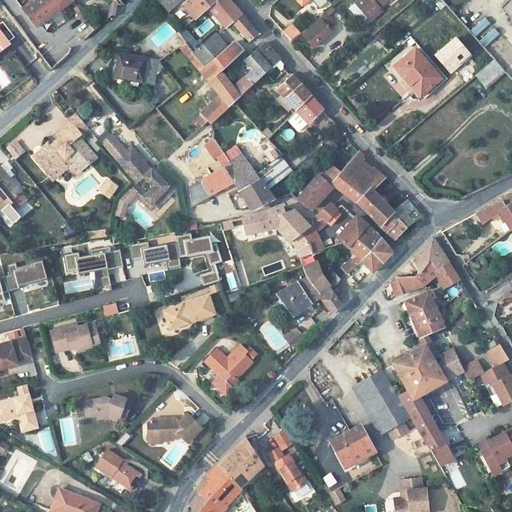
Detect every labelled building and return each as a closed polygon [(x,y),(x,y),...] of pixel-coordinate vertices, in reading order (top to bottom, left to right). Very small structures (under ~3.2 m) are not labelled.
[(40,0),(24,12),(35,26),(68,0),(40,0)] [(157,0),(165,9),(173,2),(170,0),(157,0)] [(190,0),(183,7),(195,20),(210,7),(218,0),(190,0)] [(227,0),(218,0),(210,7),(229,27),(233,23),(241,15),(227,0)] [(357,0),(354,3),(368,18),(378,9),(388,0),(391,0),(392,1),(392,0),(357,0)] [(454,0),(468,14),(482,1),(480,0),(454,0)] [(378,9),(368,18),(370,21),(381,12),(378,9)] [(241,15),(233,23),(250,41),(258,34),(241,15)] [(485,16),(471,29),(476,35),(490,23),(485,16)] [(313,46),(331,31),(320,18),(302,33),(313,46)] [(190,19),(180,26),(184,30),(193,23),(190,19)] [(2,20),(0,21),(0,27),(12,41),(16,38),(2,20)] [(477,36),(480,39),(495,27),(492,23),(477,36)] [(378,26),(380,44),(396,43),(395,24),(378,26)] [(291,42),(300,34),(294,27),(290,30),(288,28),(283,33),(291,42)] [(495,28),(481,40),(485,46),(500,34),(495,28)] [(216,37),(193,56),(205,69),(200,73),(207,81),(220,70),(243,51),(235,43),(228,49),(216,37)] [(511,46),(506,40),(491,54),(495,59),(511,77),(511,46)] [(265,43),(256,51),(272,68),(277,64),(280,61),(265,43)] [(186,45),(179,49),(185,57),(190,52),(186,45)] [(416,50),(395,68),(420,97),(441,79),(423,58),(416,50)] [(256,51),(246,60),(255,70),(246,77),(253,85),(272,68),(256,51)] [(190,52),(185,57),(200,73),(205,69),(193,56),(190,52)] [(116,55),(113,79),(141,84),(145,59),(116,55)] [(220,70),(207,81),(218,93),(230,105),(242,94),(236,87),(220,70)] [(293,75),(278,88),(296,110),(310,97),(308,93),(293,75)] [(246,77),(236,87),(242,94),(253,85),(246,77)] [(190,81),(180,89),(185,95),(195,87),(190,81)] [(91,82),(84,87),(93,98),(100,93),(91,82)] [(435,98),(447,93),(444,85),(431,90),(435,98)] [(204,105),(200,111),(208,121),(211,123),(230,105),(218,93),(204,105)] [(310,97),(296,110),(307,123),(321,110),(310,97)] [(197,121),(190,126),(195,132),(208,121),(200,111),(194,118),(197,121)] [(81,143),(77,138),(81,135),(70,122),(54,135),(57,139),(60,142),(55,146),(52,143),(49,147),(47,145),(33,156),(47,174),(69,156),(75,163),(78,160),(84,168),(96,158),(83,142),(81,143)] [(110,132),(100,141),(115,158),(125,149),(110,132)] [(215,137),(204,144),(214,160),(225,154),(215,137)] [(15,141),(7,148),(15,157),(24,151),(15,141)] [(134,181),(142,175),(151,185),(143,191),(139,195),(148,205),(168,189),(131,144),(125,149),(115,158),(134,181)] [(271,162),(280,154),(274,148),(265,155),(271,162)] [(342,175),(334,186),(356,204),(357,204),(381,226),(394,213),(371,191),(384,177),(376,171),(372,170),(369,174),(365,170),(363,162),(361,152),(360,152),(342,175)] [(241,155),(223,166),(233,181),(232,182),(246,203),(251,199),(257,210),(272,202),(241,155)] [(69,156),(47,174),(53,182),(69,169),(75,176),(84,168),(78,160),(75,163),(69,156)] [(279,157),(256,174),(267,190),(284,178),(291,172),(279,157)] [(6,162),(2,166),(10,175),(15,171),(6,162)] [(363,162),(365,170),(369,174),(372,170),(363,162)] [(330,164),(318,175),(332,188),(334,186),(342,175),(330,164)] [(223,166),(209,175),(216,189),(232,182),(233,181),(223,166)] [(0,210),(1,211),(11,203),(9,201),(16,196),(20,192),(0,167),(0,210)] [(209,175),(200,180),(207,195),(216,189),(209,175)] [(318,175),(295,200),(307,210),(311,210),(328,192),(332,188),(318,175)] [(200,180),(187,187),(190,205),(207,195),(200,180)] [(110,183),(106,181),(100,192),(103,194),(110,183)] [(128,188),(136,198),(139,195),(143,191),(134,181),(128,188)] [(115,186),(110,183),(103,194),(108,197),(115,186)] [(148,205),(139,195),(136,198),(145,208),(148,205)] [(16,196),(9,201),(11,203),(14,207),(21,201),(16,196)] [(246,203),(252,213),(257,210),(251,199),(246,203)] [(394,213),(381,226),(393,238),(394,239),(405,228),(421,218),(407,200),(394,213)] [(502,202),(475,214),(482,224),(501,213),(511,232),(511,231),(511,205),(506,209),(502,202)] [(330,204),(315,218),(317,221),(320,219),(323,222),(332,214),(341,205),(334,207),(330,204)] [(260,216),(240,219),(242,227),(245,236),(264,232),(276,228),(273,217),(284,214),(282,208),(260,216)] [(284,214),(273,217),(276,228),(276,230),(279,229),(300,219),(293,211),(284,214)] [(332,214),(323,222),(327,226),(335,217),(332,214)] [(355,220),(345,231),(355,239),(366,226),(357,218),(355,220)] [(240,219),(231,221),(232,227),(232,230),(242,227),(240,219)] [(300,219),(279,229),(285,241),(287,245),(299,236),(308,228),(302,221),(300,219)] [(299,236),(305,247),(309,256),(311,255),(342,242),(348,248),(351,245),(355,239),(345,231),(338,239),(330,240),(319,244),(312,231),(323,222),(320,219),(317,221),(308,228),(299,236)] [(197,220),(187,220),(188,230),(198,229),(197,220)] [(231,221),(221,223),(223,230),(232,227),(231,221)] [(355,239),(351,245),(365,256),(362,260),(373,272),(382,263),(369,252),(375,246),(369,240),(375,233),(366,226),(355,239)] [(109,231),(90,235),(91,240),(110,237),(109,231)] [(176,238),(131,248),(134,260),(144,257),(145,264),(166,260),(168,268),(181,265),(179,259),(205,253),(210,272),(201,274),(203,284),(219,281),(215,262),(220,261),(214,233),(177,241),(176,238)] [(375,233),(369,240),(375,246),(369,252),(382,263),(387,258),(391,253),(391,248),(375,233)] [(299,236),(287,245),(293,252),(305,247),(299,236)] [(108,240),(96,242),(97,250),(93,251),(95,261),(109,259),(108,249),(108,240)] [(422,252),(412,262),(417,270),(421,266),(428,278),(416,284),(419,290),(420,289),(438,279),(435,275),(449,266),(433,241),(422,252)] [(83,243),(72,245),(73,252),(84,251),(83,243)] [(305,247),(293,252),(297,260),(309,256),(305,247)] [(309,256),(297,260),(301,267),(307,278),(319,295),(329,288),(317,271),(318,270),(311,255),(309,256)] [(46,279),(41,262),(16,269),(15,264),(6,267),(9,277),(4,278),(8,293),(19,290),(18,287),(46,279)] [(421,266),(417,270),(419,273),(413,279),(416,284),(428,278),(421,266)] [(449,266),(435,275),(438,279),(445,290),(458,280),(449,266)] [(237,288),(234,272),(226,273),(229,289),(237,288)] [(279,293),(275,294),(292,315),(319,295),(307,278),(279,293)] [(392,282),(391,283),(398,297),(411,292),(405,279),(395,279),(392,282)] [(405,279),(411,292),(419,290),(416,284),(413,279),(405,279)] [(46,283),(37,285),(39,292),(48,290),(46,283)] [(329,288),(319,295),(334,315),(342,306),(329,288)] [(447,330),(431,294),(407,304),(415,323),(422,340),(447,330)] [(189,317),(194,315),(196,321),(216,314),(211,296),(174,309),(175,311),(167,314),(172,329),(191,323),(189,317)] [(117,303),(103,305),(104,316),(118,314),(117,303)] [(259,327),(276,355),(289,347),(272,319),(259,327)] [(355,320),(342,334),(345,338),(360,329),(355,320)] [(77,326),(51,333),(56,352),(70,348),(71,351),(78,350),(93,346),(91,340),(99,338),(95,323),(78,328),(77,326)] [(5,332),(7,339),(26,334),(24,327),(5,332)] [(284,337),(292,349),(304,341),(294,329),(284,337)] [(509,360),(493,333),(485,338),(491,350),(487,353),(496,367),(499,366),(500,365),(509,360)] [(18,362),(33,358),(29,343),(28,338),(12,343),(18,362)] [(422,340),(416,343),(419,349),(425,345),(422,340)] [(0,368),(6,367),(7,369),(19,366),(18,362),(12,343),(0,345),(0,368)] [(217,385),(223,391),(228,391),(232,387),(231,385),(235,380),(231,377),(233,374),(236,376),(249,361),(248,360),(254,353),(248,347),(246,350),(239,344),(232,351),(234,353),(229,360),(217,348),(205,361),(220,376),(216,380),(217,385)] [(405,357),(392,364),(402,381),(434,363),(433,361),(431,356),(425,345),(419,349),(405,357)] [(445,383),(464,373),(461,369),(452,351),(439,358),(433,361),(434,363),(445,383)] [(437,352),(431,356),(433,361),(439,358),(437,352)] [(475,362),(461,369),(464,373),(468,382),(481,375),(475,362)] [(434,363),(402,381),(408,391),(412,400),(419,396),(445,383),(434,363)] [(500,365),(499,366),(505,378),(510,376),(503,363),(500,365)] [(499,366),(481,375),(488,388),(493,385),(504,406),(511,401),(511,380),(510,376),(505,378),(499,366)] [(381,372),(358,387),(385,431),(408,417),(381,372)] [(455,387),(463,382),(460,376),(452,380),(455,387)] [(11,421),(20,419),(25,438),(40,433),(28,386),(19,389),(21,400),(0,405),(0,419),(10,417),(11,421)] [(400,395),(424,436),(432,448),(446,442),(438,429),(440,428),(439,426),(437,427),(419,396),(412,400),(408,391),(400,395)] [(113,403),(106,400),(85,405),(87,415),(97,413),(98,417),(107,415),(118,420),(124,423),(132,404),(115,397),(113,403)] [(152,442),(160,442),(160,444),(172,444),(178,437),(188,446),(203,430),(188,416),(178,427),(175,424),(174,420),(151,422),(146,428),(147,442),(152,442)] [(61,418),(63,443),(75,443),(73,418),(61,418)] [(278,419),(267,426),(276,439),(286,432),(278,419)] [(361,427),(332,442),(346,468),(375,452),(361,427)] [(41,437),(46,455),(56,452),(51,434),(41,437)] [(511,444),(510,440),(507,434),(489,443),(492,449),(483,454),(494,476),(502,472),(499,465),(507,461),(506,459),(511,456),(511,444)] [(232,452),(220,463),(242,485),(264,465),(246,438),(232,452)] [(261,444),(284,479),(299,470),(282,444),(276,448),(270,439),(261,444)] [(0,442),(0,453),(4,455),(9,443),(1,440),(0,442)] [(446,442),(432,448),(442,465),(455,458),(446,442)] [(489,443),(480,447),(483,454),(492,449),(489,443)] [(124,461),(107,450),(96,470),(132,491),(142,474),(123,463),(124,461)] [(212,472),(206,479),(222,497),(217,502),(227,511),(235,504),(231,501),(244,487),(242,485),(220,463),(212,472)] [(331,472),(323,478),(330,488),(338,482),(331,472)] [(422,477),(404,480),(406,497),(396,498),(398,511),(422,511),(431,511),(428,488),(424,489),(422,477)] [(307,483),(294,492),(302,503),(315,494),(307,483)] [(336,505),(346,500),(340,488),(330,493),(336,505)] [(59,491),(51,510),(56,511),(96,511),(99,508),(59,491)] [(196,500),(190,506),(194,511),(214,511),(201,495),(196,500)] [(394,511),(392,499),(384,500),(386,511),(394,511)]
